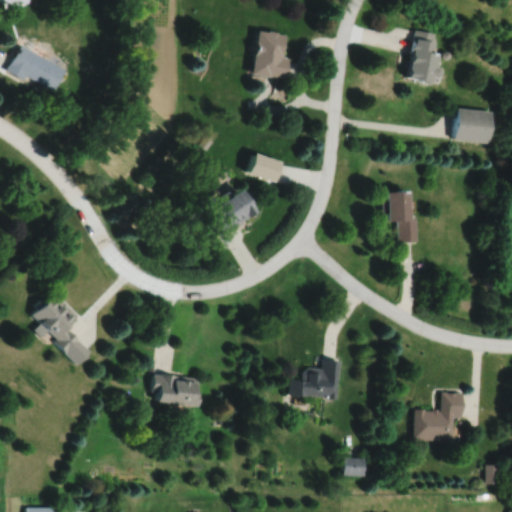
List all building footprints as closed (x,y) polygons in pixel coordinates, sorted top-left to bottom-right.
[(254,28),(247,72),(267,75),(267,74),(283,77),(287,56),(280,55),(282,42),(281,42),(283,33),(275,31),(275,30),(265,28),(264,30),(254,28)] [(411,28),(410,36),(409,36),(406,52),(408,52),(403,75),(416,78),(419,81),(424,82),(428,81),(429,75),(433,76),(436,73),(437,69),(435,65),(431,64),(434,52),(428,51),(431,32),(411,28)] [(16,43),(2,68),(19,78),(21,73),(49,89),(60,68),(16,43)] [(439,50),(439,54),(441,57),(444,57),(447,55),(448,52),(446,49),(442,48),(439,50)] [(453,106),(450,138),(485,142),(488,110),(453,106)] [(203,134),(196,145),(203,150),(210,140),(203,134)] [(250,152),(244,172),(271,180),(278,160),(250,152)] [(206,221),(216,236),(237,222),(237,221),(245,216),(244,215),(252,210),(237,188),(228,195),(224,190),(217,195),(220,200),(208,208),(213,216),(206,221)] [(380,191),(380,199),(376,199),(377,211),(381,211),(381,220),(393,220),(394,241),(413,240),(412,216),(405,216),(403,189),(380,191)] [(29,313),(38,322),(31,329),(39,336),(45,329),(52,336),(49,339),(74,363),(87,350),(64,328),(75,316),(50,291),(41,300),(38,297),(32,304),(35,307),(29,313)] [(286,378),(284,395),(302,397),(302,395),(322,397),(321,398),(333,399),(337,360),(320,358),(319,367),(304,366),(298,371),(297,379),(286,378)] [(149,373),(147,391),(153,391),(152,402),(192,406),(195,378),(149,373)] [(411,408),(410,439),(450,440),(451,416),(459,416),(460,392),(438,391),(437,410),(436,410),(436,408),(430,408),(430,410),(422,410),(422,409),(411,408)] [(340,456),(339,475),(361,476),(362,457),(340,456)] [(483,464),(482,483),(495,483),(496,464),(483,464)] [(398,472),(393,479),(399,485),(405,477),(398,472)]
